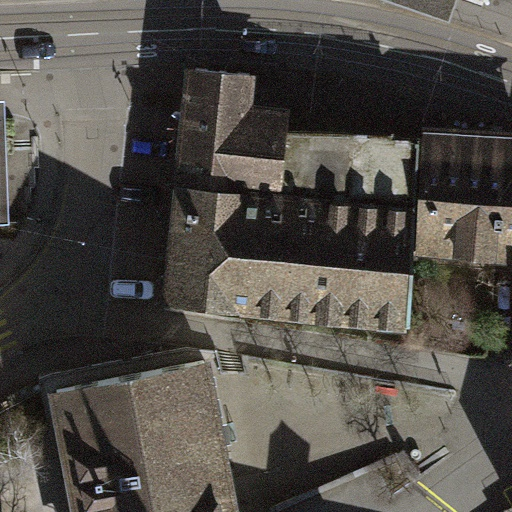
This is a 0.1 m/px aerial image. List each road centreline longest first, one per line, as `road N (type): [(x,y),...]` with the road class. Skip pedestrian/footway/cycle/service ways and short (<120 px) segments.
road 1 (residential): [(511,382),(106,317),(52,290)]
road 2 (tertiary): [(90,33),(293,31),(511,83)]
road 3 (residential): [(52,290),(80,243),(90,189),(90,33)]
